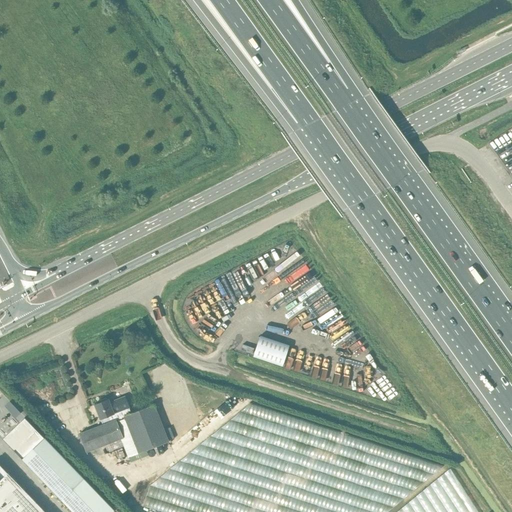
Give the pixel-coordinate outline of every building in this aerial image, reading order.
[(254,357),(286,365),(292,343),(260,335),(254,357)] [(252,353),(254,347),(243,344),(241,350),(252,353)] [(292,347),(285,367),(341,385),(347,365),(292,347)] [(86,452),(113,442),(117,449),(104,454),(108,464),(169,441),(154,404),(131,413),(129,408),(130,407),(125,395),(109,401),(108,399),(107,399),(106,398),(99,400),(100,402),(94,404),(100,419),(102,424),(78,433),(86,452)] [(387,511),(446,462),(249,402),(150,487),(144,506),(157,511),(387,511)] [(19,424),(4,438),(13,448),(12,448),(73,511),(112,511),(114,510),(25,417),(18,423),(19,424)] [(0,511),(45,511),(3,468),(3,469),(0,465),(0,511)]
